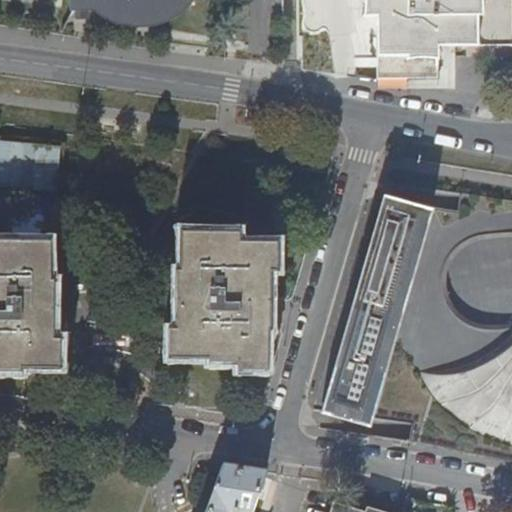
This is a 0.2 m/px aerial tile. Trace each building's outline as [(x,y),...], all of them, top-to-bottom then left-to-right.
[(72,0),(72,13),(75,13),(97,13),(106,19),(116,24),(128,28),(140,29),(147,28),(158,27),(167,24),(175,20),(180,16),(189,9),(197,0),(72,0)] [(511,0),(373,0),(374,3),(378,4),(378,17),(380,17),(380,59),(358,60),(358,68),(380,69),(380,81),(436,80),(436,47),(465,46),(511,45),(511,0)] [(366,17),(378,17),(378,4),(374,3),(373,0),(365,0),(365,2),(366,17)] [(511,45),(465,46),(465,57),(511,56),(511,45)] [(496,109),(477,108),(477,113),(476,119),(482,120),(489,120),(495,121),(496,115),(496,109)] [(384,197),(321,414),(371,428),(374,418),(396,343),(433,211),(384,197)] [(237,363),(237,371),(267,371),(267,331),(270,331),(270,301),(271,271),(277,271),(278,241),(238,240),(238,231),(179,231),(178,271),(175,271),(175,300),(175,311),(175,329),(168,329),(168,360),(207,360),(207,363),(237,363)] [(0,372),(21,373),(21,370),(61,369),(60,339),(54,339),(53,281),(50,280),(50,241),(0,241),(0,372)] [(511,321),(510,327),(511,327),(511,333),(510,336),(501,345),(490,353),(477,361),(464,366),(447,372),(433,373),(419,373),(425,386),(432,395),(440,405),(451,413),(463,424),(469,428),(481,436),(498,444),(511,447),(511,321)] [(204,511),(207,511),(223,467),(220,466),(204,511)] [(226,511),(253,511),(267,474),(223,467),(207,511),(226,511)] [(404,506),(413,510),(416,501),(407,498),(404,506)] [(362,511),(335,503),(331,511),(380,511),(367,508),(365,511),(362,511)]
